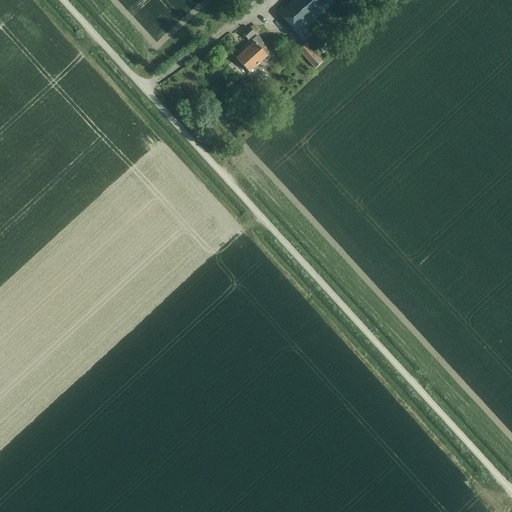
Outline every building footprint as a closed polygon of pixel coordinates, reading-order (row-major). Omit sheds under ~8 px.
[(337,0),(295,0),(279,15),(298,36),(337,0)] [(248,41),(256,34),(250,28),(243,35),(248,41)] [(249,74),(272,53),(257,36),(251,41),(253,43),(236,59),(249,74)] [(316,69),(323,63),(318,59),(306,45),(299,50),(316,69)] [(222,72),(217,75),(220,83),(226,80),(222,72)]
